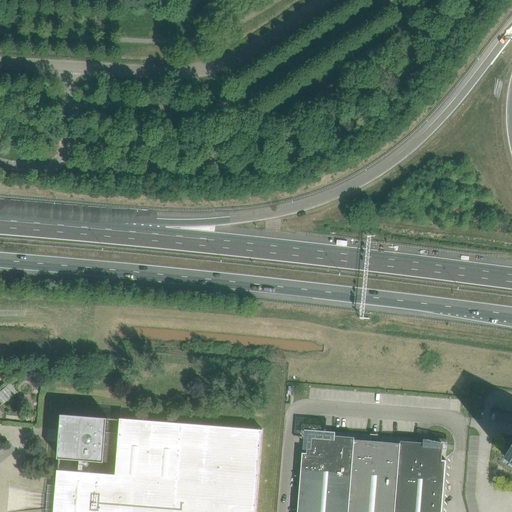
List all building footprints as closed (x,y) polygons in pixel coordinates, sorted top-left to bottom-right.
[(9,384),(0,391),(0,398),(2,401),(15,390),(9,384)] [(60,440),(59,457),(79,459),(78,471),(82,471),(83,459),(105,461),(106,440),(108,417),(62,413),(60,440)] [(58,469),(54,511),(255,511),(262,440),(263,429),(120,418),(119,440),(116,474),(58,469)] [(349,511),(355,439),(354,439),(354,437),(324,434),(324,439),(313,438),(312,449),(308,448),(308,452),(303,452),(298,511),(349,511)] [(377,441),(377,440),(378,438),(370,438),(370,441),(355,439),(349,511),(395,511),(400,443),(377,441)] [(395,511),(442,511),(446,459),(442,459),(443,444),(401,441),(401,443),(400,443),(395,511)]
